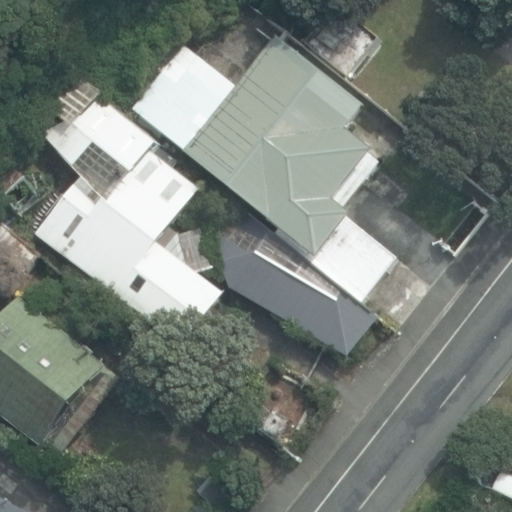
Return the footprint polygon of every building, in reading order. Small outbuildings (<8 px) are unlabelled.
[(307,45),(352,81),(385,40),(340,4),(307,45)] [(135,110),(243,197),(367,308),(403,260),(347,214),(370,181),(382,190),(411,153),(365,118),(369,111),(281,38),(241,89),(184,44),(135,110)] [(4,97),(8,111),(76,90),(71,76),(4,97)] [(86,171),(39,231),(188,350),(230,297),(164,245),(214,183),(94,86),(49,142),(86,171)] [(0,175),(0,194),(21,219),(46,197),(16,162),(0,175)] [(367,308),(243,197),(218,249),(233,288),(351,358),(380,318),(367,308)] [(0,287),(13,298),(46,257),(0,220),(0,287)] [(0,411),(64,460),(125,381),(21,300),(0,325),(0,411)] [(0,511),(27,511),(0,496),(0,511)]
